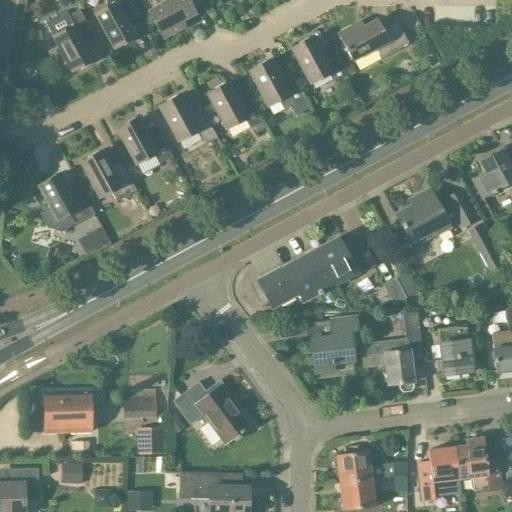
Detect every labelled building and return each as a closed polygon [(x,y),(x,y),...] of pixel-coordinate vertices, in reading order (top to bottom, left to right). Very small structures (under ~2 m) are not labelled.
[(114,0),(116,3),(95,15),(114,49),(135,37),(125,17),(135,12),(128,0),(114,0)] [(171,0),(172,0),(149,13),(163,39),(180,30),(177,24),(195,14),(192,9),(203,3),(201,0),(171,0)] [(60,21),(65,31),(53,37),(58,47),(49,52),(58,68),(67,63),(72,72),(93,60),(82,41),(93,35),(79,10),(60,21)] [(398,21),(383,30),(378,20),(360,30),(357,25),(339,34),(354,61),(378,47),(383,57),(409,43),(398,21)] [(336,83),(341,80),(345,88),(352,84),(348,76),(335,52),(324,58),(313,37),(293,48),(312,83),(331,73),(336,83)] [(293,74),(283,80),(271,60),(250,71),(270,106),(281,100),(286,110),(307,98),(293,74)] [(251,97),(241,103),(230,83),(208,94),(228,129),(247,119),(252,129),(265,122),(251,97)] [(203,109),(191,115),(181,95),(160,106),(179,142),(198,132),(203,141),(216,134),(203,109)] [(161,132),(149,138),(138,118),(117,130),(137,165),(154,155),(160,164),(175,156),(161,132)] [(511,181),(511,162),(509,164),(502,151),(479,163),(484,173),(472,180),(481,198),(511,181)] [(124,166),(113,172),(102,152),(81,163),(100,198),(112,191),(118,202),(137,191),(124,166)] [(81,189),(71,194),(60,175),(39,186),(54,213),(46,218),(52,231),(60,233),(95,214),(81,189)] [(447,198),(449,203),(440,208),(430,189),(409,200),(412,206),(396,214),(411,242),(436,229),(438,234),(451,227),(448,223),(457,219),(462,228),(476,221),(461,191),(447,198)] [(468,230),(474,241),(489,234),(483,222),(468,230)] [(338,239),(320,249),(339,283),(352,276),(352,277),(374,266),(362,244),(346,253),(338,239)] [(302,302),(339,283),(320,249),(285,267),(285,266),(258,280),(273,308),(298,295),(302,302)] [(383,288),(394,309),(407,302),(396,281),(383,288)] [(511,307),(506,309),(509,335),(511,348),(492,350),(495,373),(511,371),(511,307)] [(421,351),(419,332),(417,313),(403,313),(405,339),(368,344),(371,368),(384,367),(386,386),(412,382),(412,381),(424,380),(421,351)] [(332,338),(310,341),(314,373),(331,371),(330,364),(352,361),(348,332),(356,331),(355,318),(330,321),(332,338)] [(466,328),(438,331),(443,375),(471,372),(466,328)] [(198,385),(173,403),(190,427),(200,419),(205,426),(208,424),(225,446),(248,429),(219,389),(207,398),(198,385)] [(103,393),(43,394),(44,434),(92,433),(91,405),(103,405),(103,393)] [(156,419),(155,397),(123,397),(123,419),(156,419)] [(139,442),(139,455),(163,454),(163,430),(147,430),(147,442),(139,442)] [(454,448),(458,480),(485,477),(487,490),(501,488),(497,459),(484,460),(482,439),(465,441),(465,447),(454,448)] [(432,483),(458,480),(454,448),(427,451),(429,467),(417,469),(421,502),(433,500),(432,483)] [(393,477),(393,478),(407,478),(407,462),(393,462),(393,463),(368,466),(366,452),(335,456),(338,483),(370,480),(381,479),(393,477)] [(60,459),(60,482),(83,482),(83,459),(60,459)] [(12,485),(0,485),(0,511),(23,511),(23,500),(38,500),(37,469),(11,470),(12,485)] [(217,474),(179,474),(178,500),(209,501),(209,511),(245,511),(246,489),(217,489),(217,474)] [(407,492),(407,478),(393,478),(393,492),(407,492)] [(342,511),(373,508),(373,506),(370,480),(338,483),(341,511),(342,511)] [(127,509),(151,509),(151,490),(128,490),(127,509)]
